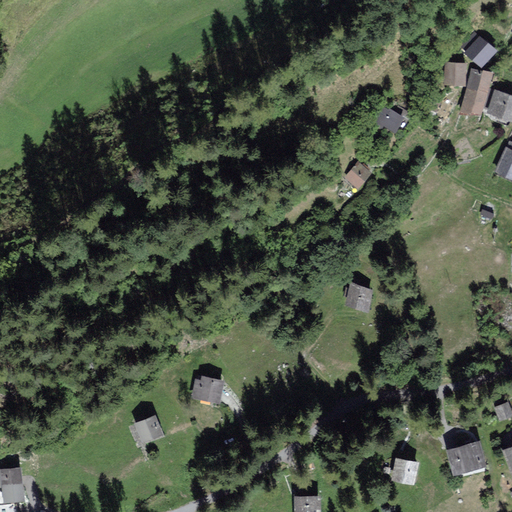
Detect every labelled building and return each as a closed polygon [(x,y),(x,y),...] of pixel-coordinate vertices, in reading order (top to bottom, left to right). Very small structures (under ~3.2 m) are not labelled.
[(468,51),(481,63),(496,48),(483,35),(468,51)] [(465,82),(465,62),(447,62),(447,82),(465,82)] [(472,68),(468,85),(488,90),(492,73),(472,68)] [(463,107),(482,112),(488,90),(468,85),(463,107)] [(511,94),(497,90),(490,110),(511,117),(511,94)] [(403,114),(388,105),(379,120),(394,129),(403,114)] [(511,141),(498,168),(511,175),(511,141)] [(360,160),(346,177),(358,186),(372,169),(360,160)] [(373,289),(352,283),(347,303),(367,308),(373,289)] [(220,400),(224,379),(205,375),(204,380),(198,379),(194,394),(220,400)] [(495,405),(500,419),(511,414),(511,408),(509,400),(495,405)] [(156,414),(137,422),(145,440),(164,431),(156,414)] [(450,449),(456,471),(484,464),(478,442),(450,449)] [(398,457),(394,476),(415,480),(418,461),(398,457)] [(21,465),(0,467),(0,486),(2,486),(4,501),(20,499),(25,498),(23,484),(21,465)] [(296,495),(296,511),(320,511),(320,495),(296,495)]
